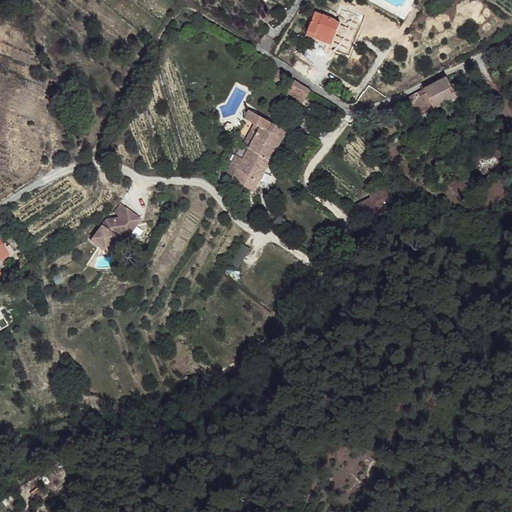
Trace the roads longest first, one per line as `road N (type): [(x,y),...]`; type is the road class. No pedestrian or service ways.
road 1 (track): [(0,205),(84,166),(108,165),(146,181),(203,181),(249,228),(324,269)]
road 2 (residential): [(511,35),(356,112),(262,51)]
